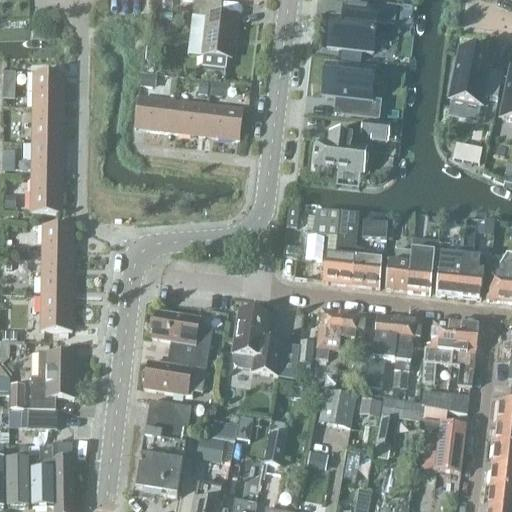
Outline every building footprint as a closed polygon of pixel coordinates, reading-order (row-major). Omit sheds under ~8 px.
[(222,3),(195,0),(193,18),(207,20),(202,58),(203,58),(202,70),(226,72),(227,60),(231,61),(234,36),(236,36),(238,19),(221,17),(222,3)] [(394,28),(395,13),(358,9),(357,22),(331,19),(327,51),(373,56),(376,26),(394,28)] [(461,52),(451,103),(480,109),(483,98),(497,101),(502,76),(488,74),(491,58),(461,52)] [(375,73),(325,67),(322,99),(344,102),(343,117),(378,122),(380,104),(372,103),(375,73)] [(511,72),(502,122),(511,123),(511,72)] [(15,76),(3,75),(3,88),(15,88),(15,76)] [(33,76),(33,111),(64,112),(65,76),(33,76)] [(134,132),(170,136),(173,105),(138,101),(134,132)] [(170,136),(204,140),(208,109),(173,105),(170,136)] [(208,109),(204,140),(239,144),(243,113),(208,109)] [(33,111),(32,146),(63,147),(64,112),(33,111)] [(389,127),(363,124),(362,137),(388,140),(389,127)] [(337,174),(363,177),(366,150),(351,149),(352,139),(329,136),(328,147),(316,146),(313,170),(337,172),(337,174)] [(32,146),(31,181),(63,181),(63,147),(32,146)] [(480,154),(471,152),(468,166),(477,168),(480,154)] [(15,163),(15,155),(2,155),(2,163),(15,163)] [(63,181),(31,181),(31,216),(62,217),(63,181)] [(340,216),(317,213),(312,237),(337,240),(335,260),(327,259),(324,286),(352,289),(356,252),(359,217),(340,215),(340,216)] [(387,227),(364,226),(362,242),(386,243),(387,227)] [(42,228),(42,264),(73,264),(74,229),(42,228)] [(464,244),(458,300),(481,303),(485,262),(469,261),(470,256),(473,256),(474,245),(475,231),(466,230),(465,241),(464,244)] [(436,298),(458,300),(464,244),(465,241),(454,240),(453,250),(451,250),(450,258),(441,257),(436,298)] [(414,243),(413,255),(412,255),(408,295),(430,297),(434,257),(436,245),(414,243)] [(356,252),(352,289),(380,292),(383,265),(363,263),(364,253),(356,252)] [(386,293),(408,295),(412,255),(395,253),(394,266),(388,266),(386,293)] [(511,258),(505,258),(504,269),(503,278),(489,276),(487,303),(511,306),(511,258)] [(42,264),(41,299),(72,299),(73,264),(42,264)] [(72,299),(41,299),(41,334),(72,335),(72,299)] [(232,357),(234,357),(233,363),(234,366),(236,369),(239,371),(253,373),(253,375),(278,379),(283,348),(267,345),(271,319),(268,318),(266,315),(254,313),(252,316),(239,314),(232,357)] [(321,314),(316,362),(328,364),(329,353),(339,354),(344,316),(321,314)] [(170,357),(208,363),(212,335),(198,332),(200,323),(157,316),(155,324),(152,325),(150,332),(154,334),(152,342),(177,346),(175,358),(170,357)] [(339,354),(357,356),(358,349),(359,345),(363,346),(366,319),(344,316),(339,354)] [(366,371),(364,390),(380,393),(383,363),(395,365),(400,322),(377,320),(375,342),(378,352),(369,351),(369,350),(368,350),(358,349),(357,356),(356,370),(366,371)] [(422,325),(400,322),(395,365),(394,374),(395,374),(408,376),(409,376),(412,351),(419,352),(422,325)] [(436,367),(451,369),(456,328),(433,326),(431,352),(425,352),(423,386),(435,387),(436,367)] [(456,328),(451,369),(460,370),(458,390),(472,392),(478,331),(456,328)] [(299,365),(312,366),(314,345),(301,344),(299,365)] [(75,357),(38,357),(38,381),(31,381),(31,413),(56,414),(56,401),(75,401),(75,357)] [(170,357),(170,358),(175,359),(173,370),(149,366),(147,374),(144,375),(142,382),(146,384),(144,393),(193,400),(194,391),(203,392),(208,363),(170,357)] [(407,392),(408,376),(395,374),(394,391),(407,392)] [(11,388),(10,412),(24,412),(24,388),(11,388)] [(356,400),(325,394),(318,427),(350,433),(356,400)] [(447,414),(448,398),(423,395),(421,409),(441,413),(447,414)] [(469,400),(448,398),(447,414),(467,418),(469,400)] [(441,413),(424,410),(421,409),(422,407),(384,402),(381,419),(418,425),(419,424),(422,425),(441,427),(445,428),(447,414),(441,413)] [(362,403),(359,419),(380,422),(382,406),(362,403)] [(511,405),(499,403),(497,425),(511,427),(511,405)] [(136,494),(177,501),(191,412),(150,405),(136,494)] [(22,437),(35,438),(36,432),(57,433),(58,416),(23,414),(22,437)] [(396,423),(380,420),(375,448),(390,451),(396,423)] [(240,422),(239,429),(237,443),(250,446),(253,424),(240,422)] [(511,427),(497,425),(494,447),(511,448),(511,427)] [(441,427),(435,475),(461,478),(466,430),(445,428),(441,427)] [(270,435),(264,467),(281,470),(288,439),(270,435)] [(200,442),(196,463),(221,467),(225,447),(200,442)] [(54,464),(54,465),(54,511),(73,511),(72,447),(62,448),(63,464),(54,464)] [(511,448),(494,447),(492,468),(511,470),(511,448)] [(54,510),(53,474),(53,450),(41,450),(41,466),(38,466),(39,474),(32,474),(33,511),(54,510)] [(28,464),(8,464),(8,511),(29,511),(28,464)] [(511,470),(492,468),(490,489),(511,491),(511,470)] [(195,502),(193,511),(220,511),(221,508),(223,508),(226,493),(204,488),(201,503),(195,502)] [(511,511),(511,491),(490,489),(487,511),(501,511),(511,511)] [(372,495),(359,493),(357,505),(370,507),(372,495)] [(255,511),(257,507),(234,502),(232,511),(255,511)]
